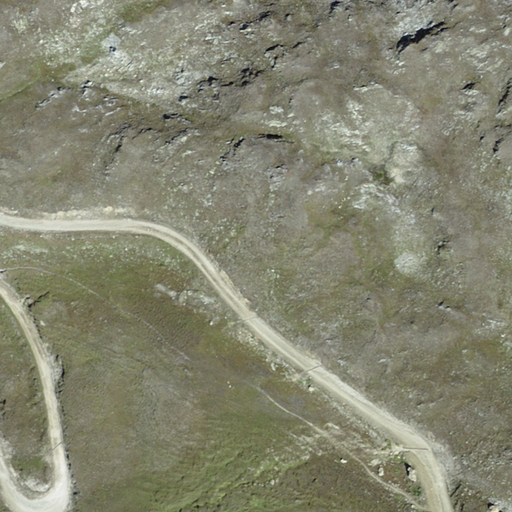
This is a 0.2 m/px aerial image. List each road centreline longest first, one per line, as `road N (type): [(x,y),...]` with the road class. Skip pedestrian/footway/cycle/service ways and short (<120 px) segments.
road 1 (track): [(0,217),(135,225),(178,239),(262,329),(420,450),(442,511)]
road 2 (track): [(0,462),(11,494),(31,509),(53,502),(61,486),(46,373),(0,286)]
